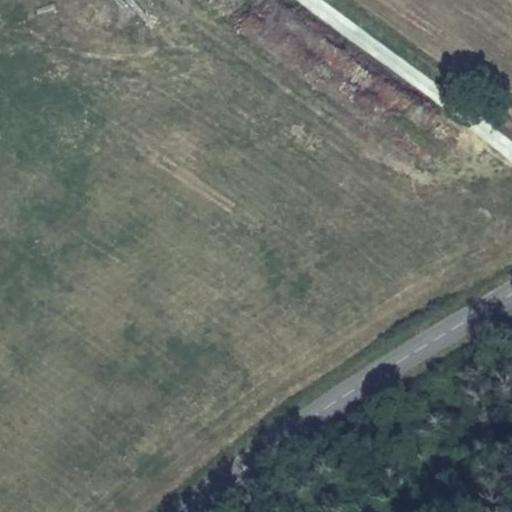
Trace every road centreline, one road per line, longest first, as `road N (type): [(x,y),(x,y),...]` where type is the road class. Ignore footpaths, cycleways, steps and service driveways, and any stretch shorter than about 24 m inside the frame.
road 1 (unclassified): [(187,511),(245,459),(511,288)]
road 2 (unknown): [(292,0),(511,168)]
